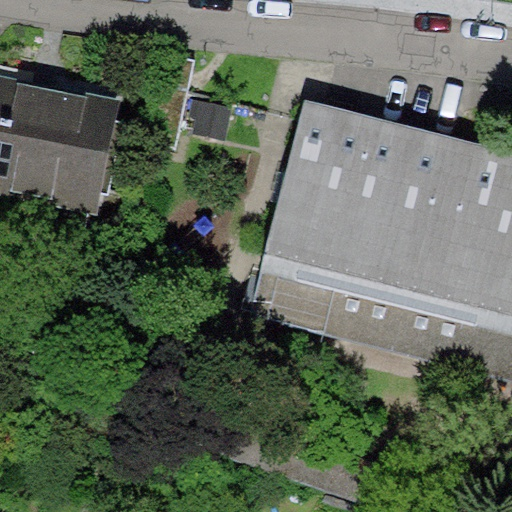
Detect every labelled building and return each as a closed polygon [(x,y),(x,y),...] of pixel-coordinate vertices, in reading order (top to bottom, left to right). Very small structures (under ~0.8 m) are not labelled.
[(133,53),(69,43),(63,78),(127,88),(133,53)] [(166,58),(145,53),(138,80),(158,86),(166,58)] [(206,59),(180,53),(158,142),(184,148),(206,59)] [(142,117),(0,86),(0,186),(121,213),(142,117)] [(511,168),(295,116),(254,284),(511,346),(511,168)]
